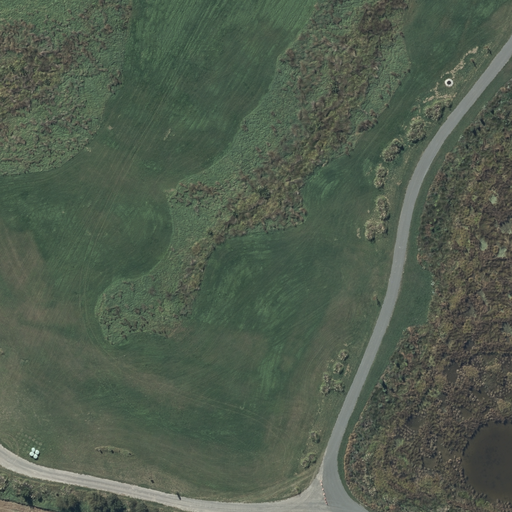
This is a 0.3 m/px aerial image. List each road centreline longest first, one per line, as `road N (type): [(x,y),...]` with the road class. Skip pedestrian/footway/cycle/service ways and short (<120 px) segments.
road 1 (track): [(511,47),(419,177),(323,477),(304,503),(281,511)]
road 2 (track): [(198,511),(0,461)]
